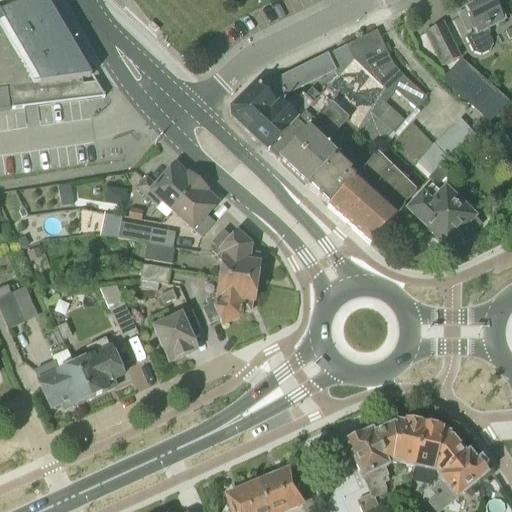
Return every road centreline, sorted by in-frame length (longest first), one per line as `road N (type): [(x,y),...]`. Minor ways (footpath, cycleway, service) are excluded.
road 1 (tertiary): [(81,0),(117,75),(170,136),(288,236),(330,301)]
road 2 (secondary): [(66,506),(246,424),(340,370)]
road 3 (residential): [(267,383),(226,365),(39,447)]
road 4 (tertiary): [(356,286),(268,177),(194,112)]
road 5 (secondary): [(267,383),(229,413),(61,495)]
road 6 (residential): [(194,112),(254,56),(356,0)]
road 7 (tertiary): [(194,112),(135,62),(82,0)]
